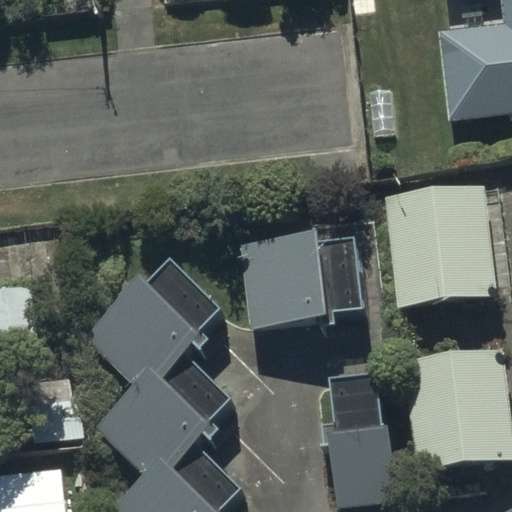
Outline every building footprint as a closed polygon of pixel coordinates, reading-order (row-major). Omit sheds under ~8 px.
[(444,36),(454,127),(511,120),(511,0),(503,0),(506,29),(444,36)] [(506,310),(493,204),(391,213),(403,319),(506,310)] [(326,242),(247,250),(256,334),(327,326),(328,333),(339,332),(338,317),(369,314),(362,246),(327,250),(326,242)] [(231,511),(241,502),(248,493),(202,451),(209,443),(218,451),(229,439),(217,427),(227,416),(238,405),(190,361),(199,352),(208,360),(219,348),(207,336),(216,327),(227,315),(174,267),(154,289),(147,283),(89,346),(139,391),(100,434),(150,480),(120,511),(231,511)] [(0,298),(0,348),(43,343),(37,294),(0,298)] [(511,473),(511,406),(507,368),(412,378),(424,484),(511,473)] [(336,449),(340,511),(344,511),(401,508),(395,432),(386,433),(382,380),(336,384),(339,427),(325,428),(327,450),(336,449)] [(74,405),(73,383),(40,385),(45,455),(85,452),(84,444),(90,443),(87,404),(74,405)] [(68,511),(63,470),(0,477),(0,511),(68,511)]
